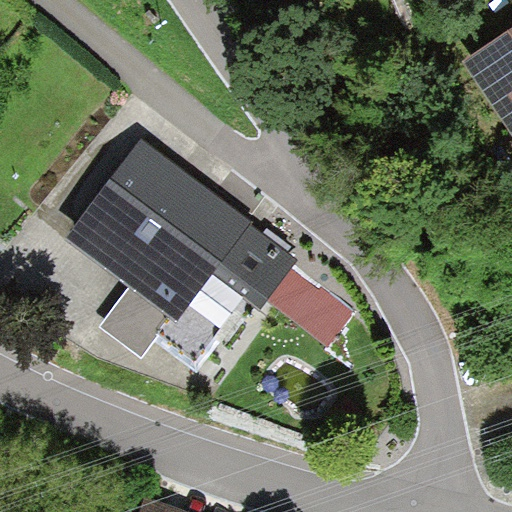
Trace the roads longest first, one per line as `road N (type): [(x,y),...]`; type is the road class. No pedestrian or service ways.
road 1 (residential): [(465,511),(428,365),(184,0)]
road 2 (residential): [(382,511),(152,446),(0,375)]
